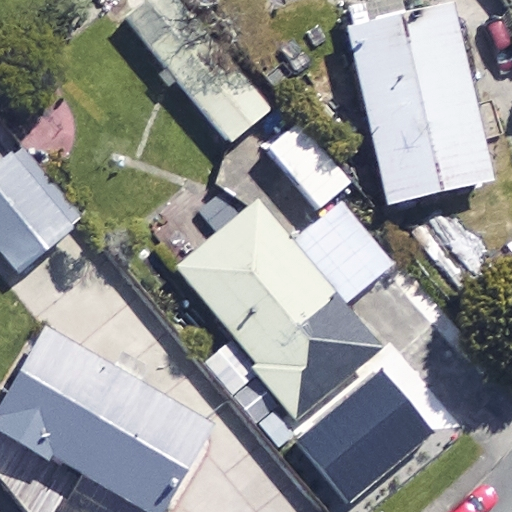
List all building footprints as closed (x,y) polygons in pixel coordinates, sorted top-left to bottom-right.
[(274,115),(181,0),(151,0),(127,20),(232,149),(274,115)] [(494,189),(452,13),(349,38),(392,214),(494,189)] [(45,22),(0,47),(0,86),(20,122),(82,88),(45,22)] [(74,234),(13,162),(0,172),(0,254),(21,279),(74,234)] [(381,358),(257,212),(180,277),(304,423),(381,358)] [(169,511),(214,437),(49,341),(0,425),(0,430),(140,511),(169,511)]
